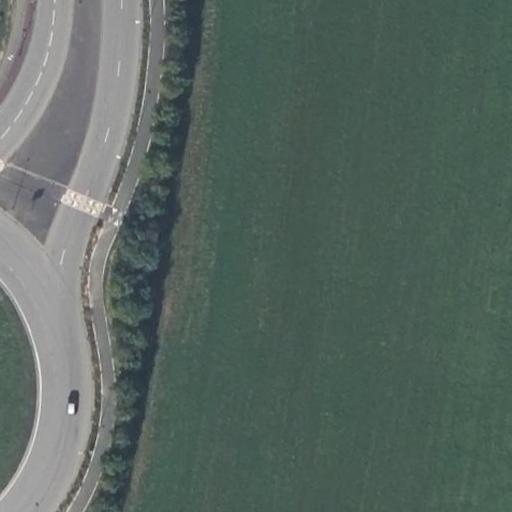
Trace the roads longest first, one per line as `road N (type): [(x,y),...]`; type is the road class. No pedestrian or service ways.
road 1 (primary): [(61,317),(64,255),(116,88),(121,0)]
road 2 (primary): [(35,511),(63,461),(75,408),(61,317)]
road 3 (primary): [(55,0),(40,77),(0,142)]
